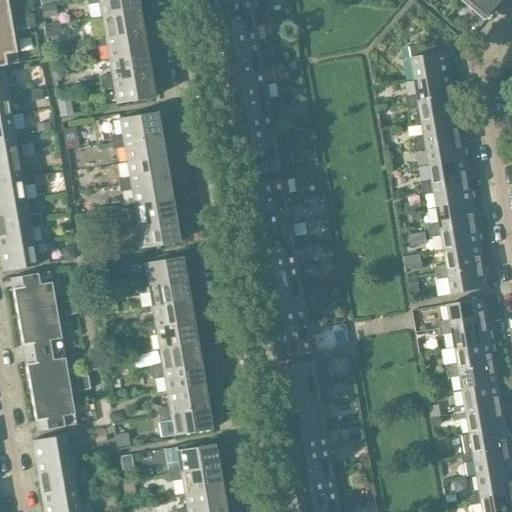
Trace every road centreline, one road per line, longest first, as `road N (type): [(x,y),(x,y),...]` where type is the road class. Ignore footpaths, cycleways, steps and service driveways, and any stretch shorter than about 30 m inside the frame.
road 1 (residential): [(170,0),(258,511)]
road 2 (residential): [(511,257),(481,79),(481,59),(511,23)]
road 3 (residential): [(24,511),(0,376)]
